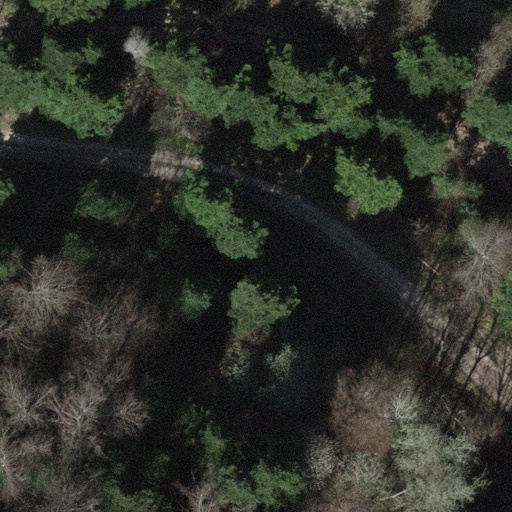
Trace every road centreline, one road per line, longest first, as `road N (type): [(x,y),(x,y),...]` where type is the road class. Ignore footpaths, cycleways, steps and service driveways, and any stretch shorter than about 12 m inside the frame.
road 1 (track): [(0,142),(234,170),(304,194),(359,236),(511,390)]
road 2 (track): [(0,18),(127,3),(181,11),(279,43),(392,102),(511,191)]
